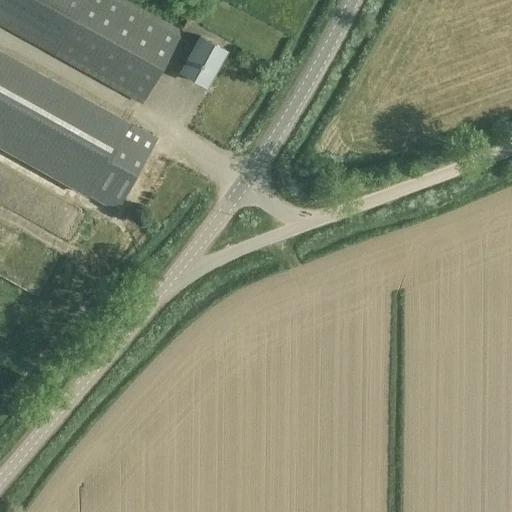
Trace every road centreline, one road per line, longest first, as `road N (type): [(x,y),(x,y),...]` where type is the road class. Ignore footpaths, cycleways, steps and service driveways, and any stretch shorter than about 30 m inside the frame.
road 1 (unclassified): [(0,485),(160,293)]
road 2 (unclassified): [(238,187),(342,0)]
road 3 (unclassified): [(315,225),(511,152)]
road 4 (unclassified): [(160,293),(315,225)]
road 5 (unclassified): [(160,293),(238,187)]
